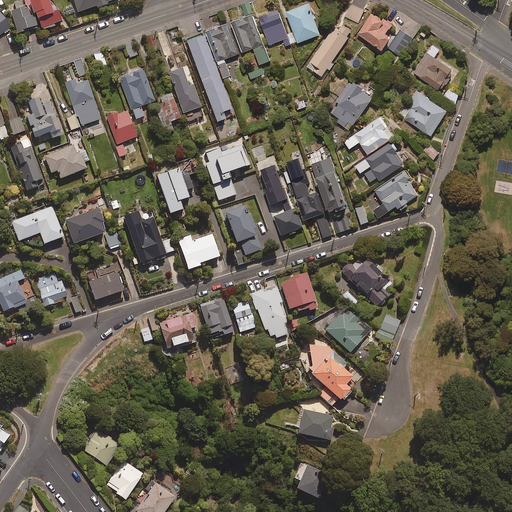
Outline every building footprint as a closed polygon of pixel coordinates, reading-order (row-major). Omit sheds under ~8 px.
[(28,0),(33,13),(35,12),(41,29),(62,22),(57,10),(51,12),(47,0),(28,0)] [(73,0),(78,11),(111,0),(73,0)] [(364,9),(348,2),(342,16),(358,23),(364,9)] [(320,34),(308,3),(286,11),(299,42),(320,34)] [(37,25),(34,14),(30,16),(26,6),(10,11),(17,32),(37,25)] [(290,44),(278,9),(259,16),(269,44),(284,39),(286,45),(290,44)] [(392,24),(372,11),(358,33),(383,49),(392,35),(387,32),(392,24)] [(0,12),(0,34),(10,28),(0,13),(0,12)] [(232,21),(243,51),(254,47),(260,64),(270,60),(252,13),(232,21)] [(238,53),(227,23),(206,31),(224,78),(230,75),(224,59),(238,53)] [(353,30),(343,23),(339,28),(335,25),(307,66),(322,76),(353,30)] [(412,37),(402,29),(392,42),(394,44),(390,49),(399,56),(412,37)] [(186,41),(217,122),(226,118),(225,114),(232,111),(203,35),(186,41)] [(138,54),(135,43),(126,46),(129,57),(138,54)] [(440,49),(432,45),(413,72),(438,89),(443,82),(446,84),(450,79),(446,76),(452,68),(435,57),(440,49)] [(86,74),(82,60),(74,62),(79,77),(86,74)] [(262,67),(250,72),(252,78),(265,73),(262,67)] [(188,87),(181,68),(168,73),(186,122),(204,115),(193,85),(188,87)] [(154,101),(143,70),(119,78),(134,120),(144,116),(141,106),(154,101)] [(76,84),(75,79),(65,83),(79,126),(100,119),(87,80),(76,84)] [(373,97),(351,81),(327,114),(349,130),(373,97)] [(460,94),(449,87),(444,96),(455,102),(460,94)] [(402,117),(431,136),(447,110),(430,99),(431,97),(418,88),(411,99),(413,100),(402,117)] [(170,92),(156,97),(161,112),(159,113),(165,133),(174,130),(171,122),(180,119),(170,92)] [(41,105),(38,97),(27,101),(32,113),(26,115),(35,138),(49,132),(52,138),(62,134),(49,102),(41,105)] [(306,106),(304,100),(295,102),(297,109),(306,106)] [(136,137),(127,110),(106,117),(116,144),(136,137)] [(78,127),(74,116),(66,118),(70,130),(78,127)] [(360,141),(368,153),(394,135),(381,116),(345,141),(350,148),(360,141)] [(24,131),(20,117),(9,121),(14,134),(24,131)] [(0,136),(1,140),(9,137),(4,126),(0,127),(0,136)] [(43,184),(28,140),(11,146),(26,190),(43,184)] [(249,164),(241,140),(204,152),(209,168),(207,169),(218,200),(235,195),(228,171),(249,164)] [(406,164),(390,141),(355,165),(361,174),(364,172),(373,186),(406,164)] [(75,152),(72,144),(44,156),(51,173),(57,170),(61,178),(86,168),(84,162),(88,160),(84,149),(75,152)] [(126,154),(122,145),(116,147),(120,157),(126,154)] [(439,152),(431,145),(425,152),(433,159),(439,152)] [(348,164),(343,152),(337,155),(341,167),(348,164)] [(306,176),(299,157),(287,161),(294,180),(306,176)] [(348,203),(330,157),(312,164),(330,210),(348,203)] [(195,173),(190,158),(176,163),(177,168),(157,175),(169,213),(182,209),(179,200),(188,197),(186,189),(192,187),(188,175),(195,173)] [(418,195),(404,172),(375,190),(377,193),(368,199),(379,217),(397,205),(398,207),(418,195)] [(310,194),(306,182),(294,185),(305,219),(323,213),(317,192),(310,194)] [(286,203),(272,209),(282,235),(304,226),(296,207),(289,210),(286,203)] [(254,230),(257,229),(250,212),(247,213),(244,205),(224,213),(236,243),(239,242),(245,256),(261,249),(254,230)] [(369,221),(363,205),(355,208),(361,224),(369,221)] [(63,236),(52,206),(11,221),(18,241),(39,233),(43,244),(63,236)] [(103,222),(99,208),(64,220),(72,243),(104,232),(101,223),(103,222)] [(142,221),(139,211),(123,217),(140,263),(175,250),(170,239),(162,242),(153,217),(142,221)] [(351,228),(347,214),(333,218),(338,232),(351,228)] [(119,232),(106,234),(109,248),(121,245),(119,232)] [(219,256),(212,234),(192,241),(190,235),(178,239),(188,269),(200,265),(199,263),(219,256)] [(358,260),(352,265),(347,265),(344,267),(343,271),(344,274),(376,306),(389,293),(385,289),(391,284),(367,260),(362,264),(358,260)] [(123,290),(114,264),(86,274),(94,300),(123,290)] [(24,278),(21,270),(0,278),(0,302),(4,312),(26,303),(17,281),(24,278)] [(318,308),(306,272),(288,278),(290,282),(281,284),(288,309),(296,306),(298,311),(308,308),(309,310),(318,308)] [(58,283),(55,273),(35,280),(44,307),(68,299),(62,281),(58,283)] [(282,302),(277,287),(263,292),(262,290),(251,294),(266,337),(274,334),(275,338),(287,334),(283,323),(286,323),(279,303),(282,302)] [(357,301),(347,291),(342,296),(353,306),(357,301)] [(233,332),(224,299),(200,306),(210,339),(233,332)] [(256,327),(247,300),(231,306),(240,332),(256,327)] [(370,329),(346,307),(325,330),(350,352),(370,329)] [(196,327),(192,313),(159,323),(169,356),(178,353),(176,347),(194,342),(190,329),(196,327)] [(400,321),(386,315),(377,337),(391,343),(400,321)] [(152,339),(148,328),(141,330),(144,342),(152,339)] [(314,334),(309,339),(311,373),(326,387),(319,394),(331,406),(339,398),(342,401),(351,391),(344,385),(352,377),(337,362),(341,359),(314,334)] [(247,379),(242,364),(225,370),(230,385),(247,379)] [(333,416),(303,410),(299,433),(331,440),(333,428),(330,428),(333,416)] [(0,450),(2,448),(0,447),(9,435),(0,428),(3,425),(0,422),(0,450)] [(120,446),(95,429),(81,449),(106,466),(120,446)] [(142,474),(122,461),(106,485),(117,492),(116,494),(125,500),(142,474)] [(329,474),(308,465),(298,489),(318,498),(329,474)] [(163,511),(174,497),(150,482),(145,490),(150,493),(144,502),(142,501),(135,510),(137,511),(163,511)]
